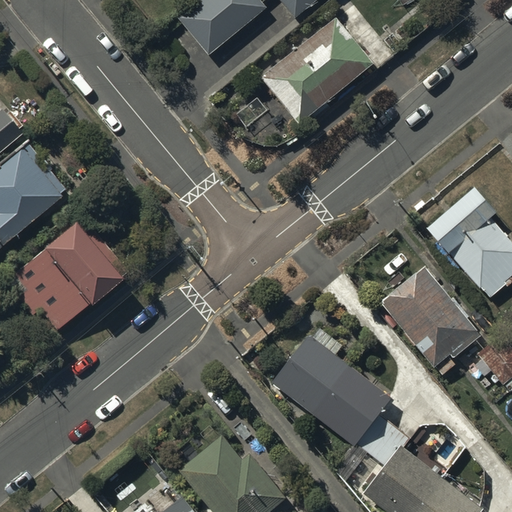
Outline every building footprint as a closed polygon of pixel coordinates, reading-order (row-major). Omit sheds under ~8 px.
[(203,0),(178,21),(209,58),(266,11),(257,0),(203,0)] [(277,0),(296,21),(321,0),(277,0)] [(262,81),(298,128),(373,66),(336,20),(262,81)] [(0,153),(21,137),(17,133),(21,130),(8,114),(2,119),(0,115),(0,153)] [(28,148),(0,169),(0,249),(61,201),(58,197),(64,193),(28,148)] [(475,191),(427,233),(449,258),(450,257),(480,291),(481,290),(490,300),(506,287),(504,285),(511,277),(511,245),(491,222),(497,216),(475,191)] [(84,221),(14,278),(26,292),(17,299),(32,317),(39,311),(57,334),(87,311),(89,314),(121,288),(117,283),(127,275),(84,221)] [(434,371),(436,369),(443,377),(455,367),(449,359),(450,358),(453,362),(481,339),(425,271),(381,306),(434,371)] [(271,387),(355,450),(358,447),(386,468),(363,498),(382,511),(482,511),(483,511),(403,451),(411,441),(379,417),(392,400),(309,337),(271,387)] [(511,350),(501,338),(478,357),(503,388),(505,386),(511,394),(511,393),(511,350)] [(221,438),(179,472),(211,511),(274,511),(288,501),(251,455),(242,463),(221,438)] [(192,511),(183,500),(168,511),(192,511)]
